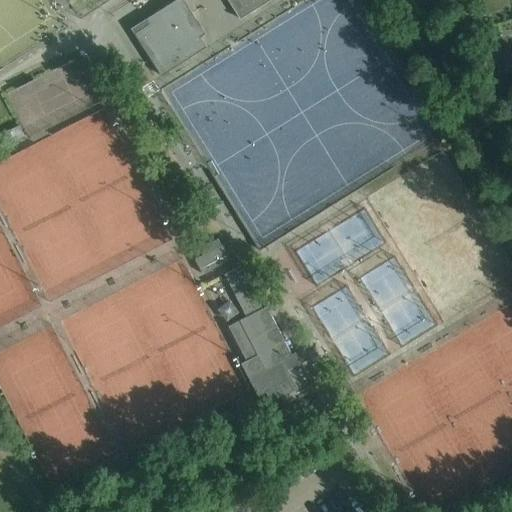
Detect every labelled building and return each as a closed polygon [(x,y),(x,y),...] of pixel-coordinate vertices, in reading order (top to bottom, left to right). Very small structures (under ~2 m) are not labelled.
[(148,24),(134,33),(160,76),(206,48),(200,38),(205,34),(183,0),(176,0),(145,19),(148,24)] [(228,0),(240,19),(269,0),(228,0)] [(505,35),(488,40),(491,50),(508,45),(505,35)] [(24,136),(18,125),(0,133),(0,141),(2,146),(24,136)] [(218,238),(212,241),(200,248),(203,254),(194,259),(202,274),(231,259),(223,244),(221,245),(218,238)] [(224,273),(246,316),(266,305),(262,298),(258,300),(240,265),(224,273)] [(257,354),(241,362),(258,395),(265,391),(271,401),(297,388),(287,368),(300,361),(296,353),(291,355),(266,305),(246,316),(239,319),(257,354)]
